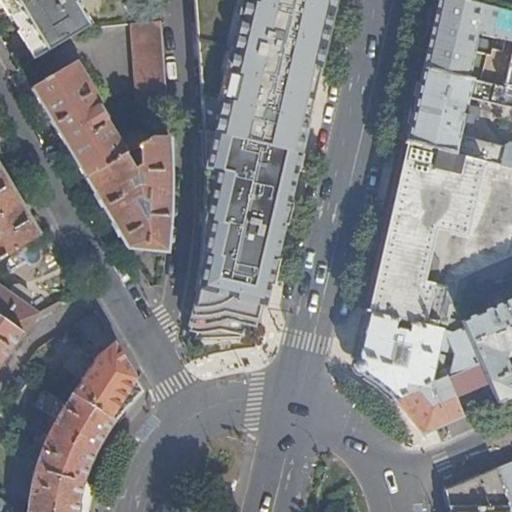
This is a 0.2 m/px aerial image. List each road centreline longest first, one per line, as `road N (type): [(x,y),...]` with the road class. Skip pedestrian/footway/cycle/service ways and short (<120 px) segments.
road 1 (secondary): [(299,400),(392,0)]
road 2 (residential): [(148,334),(165,321),(183,249),(185,95),(175,0)]
road 3 (tertiary): [(0,96),(148,334)]
road 4 (tertiary): [(511,430),(391,483)]
road 5 (tertiary): [(391,483),(355,431),(299,400)]
